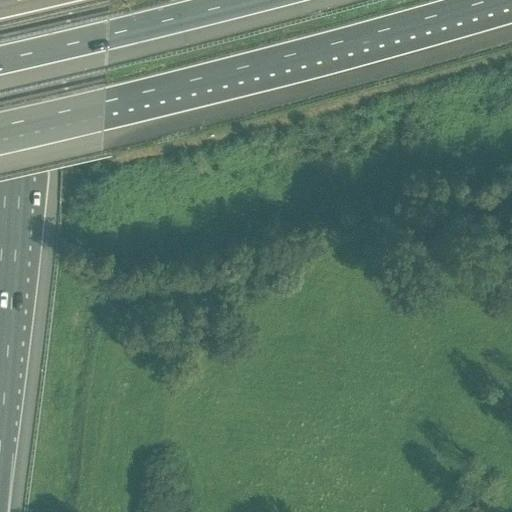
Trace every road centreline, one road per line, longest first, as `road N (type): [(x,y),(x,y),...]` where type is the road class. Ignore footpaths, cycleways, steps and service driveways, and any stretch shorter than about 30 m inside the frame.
road 1 (motorway): [(0,129),(497,0)]
road 2 (motorway): [(0,347),(23,0)]
road 3 (motorway): [(0,56),(237,0)]
